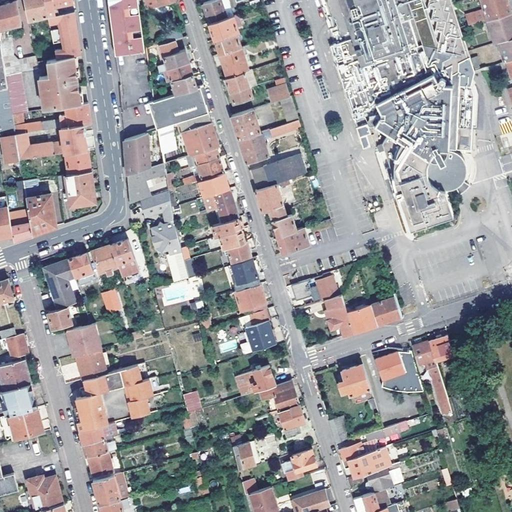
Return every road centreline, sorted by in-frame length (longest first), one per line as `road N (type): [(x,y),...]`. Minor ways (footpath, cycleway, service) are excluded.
road 1 (residential): [(299,359),(185,0)]
road 2 (residential): [(16,251),(98,223),(117,203),(89,0)]
road 3 (residential): [(86,511),(16,251)]
road 4 (residential): [(511,291),(299,359)]
road 5 (residential): [(299,359),(349,511)]
